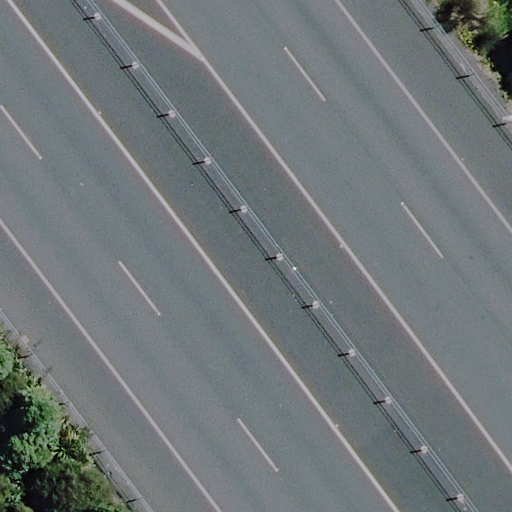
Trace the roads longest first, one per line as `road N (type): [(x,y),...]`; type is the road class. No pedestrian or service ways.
road 1 (motorway): [(186,0),(511,414)]
road 2 (motorway): [(267,511),(0,173)]
